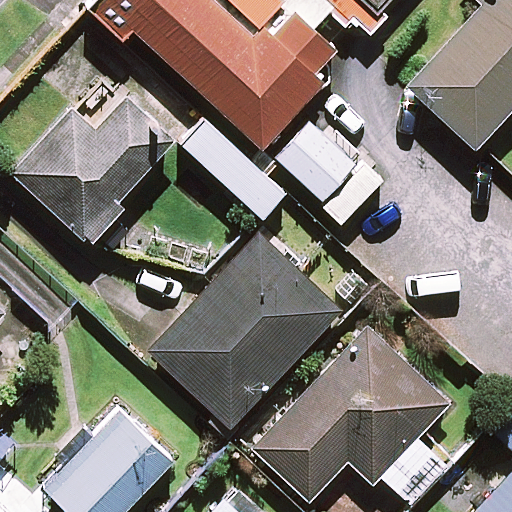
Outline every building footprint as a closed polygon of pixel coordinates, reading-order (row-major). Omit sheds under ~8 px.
[(350,26),(322,0),(167,0),(278,103),(350,26)] [(511,109),(511,0),(488,0),(410,84),(477,147),(511,109)] [(174,141),(127,97),(96,130),(72,108),(14,170),(92,242),(126,205),(120,199),(174,141)] [(288,191),(207,118),(185,142),(266,216),(288,191)] [(278,156),(349,220),(383,183),(312,119),(278,156)] [(343,307),(261,231),(151,349),(233,425),(343,307)] [(311,500),(349,460),(372,483),(382,473),(413,503),(449,465),(418,435),(450,403),(368,324),(253,444),(311,500)] [(511,405),(492,430),(511,445),(511,405)] [(124,511),(175,460),(123,409),(48,488),(73,511),(124,511)] [(511,511),(511,471),(471,511),(511,511)] [(243,511),(226,496),(211,511),(243,511)]
